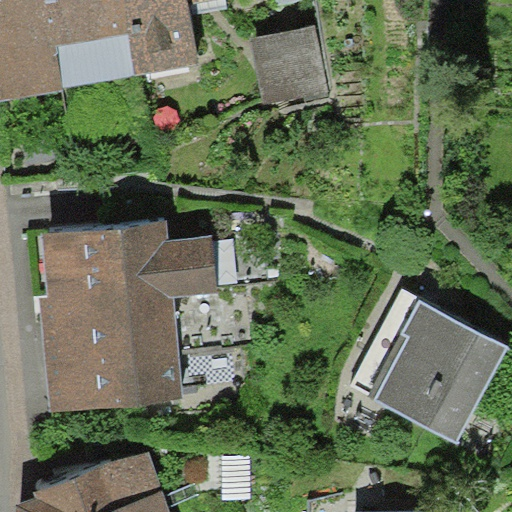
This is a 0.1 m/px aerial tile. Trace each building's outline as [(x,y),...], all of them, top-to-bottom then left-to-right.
[(0,0),(0,33),(10,91),(144,68),(143,64),(131,0),(0,0)] [(199,55),(189,0),(131,0),(143,64),(199,55)] [(314,19),(250,33),(266,109),(330,96),(314,19)] [(163,210),(36,219),(49,403),(182,393),(174,287),(217,284),(213,229),(165,233),(163,210)] [(507,338),(400,282),(351,376),(457,432),(507,338)] [(31,501),(17,508),(17,511),(172,511),(150,447),(31,501)] [(428,511),(428,503),(352,504),(351,511),(428,511)]
